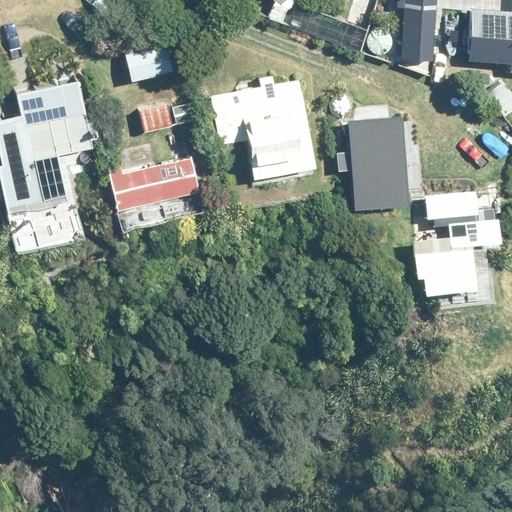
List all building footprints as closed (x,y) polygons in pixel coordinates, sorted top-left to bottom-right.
[(402,61),(433,63),(437,0),(397,0),(398,6),(405,7),(402,61)] [(511,12),(472,10),(468,62),(511,65),(510,72),(511,72),(511,12)] [(141,152),(102,162),(120,234),(208,212),(167,45),(118,57),(141,152)] [(289,75),(205,91),(216,149),(241,145),(247,179),(306,168),(289,75)] [(71,78),(0,94),(0,198),(13,253),(85,236),(66,155),(89,150),(71,78)] [(346,122),(351,205),(409,201),(404,119),(346,122)] [(422,229),(408,239),(413,296),(476,290),(472,248),(490,246),(487,219),(469,221),(465,187),(418,192),(422,229)]
